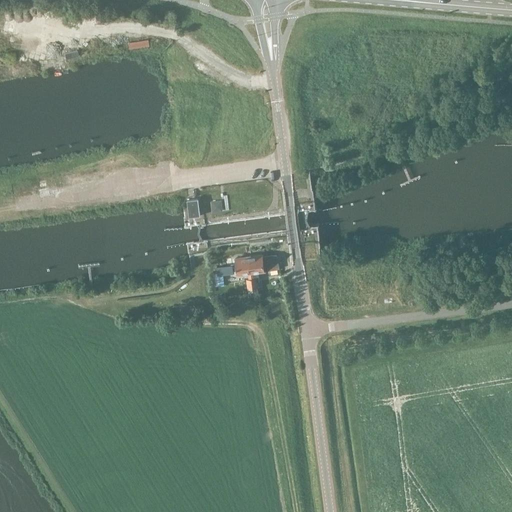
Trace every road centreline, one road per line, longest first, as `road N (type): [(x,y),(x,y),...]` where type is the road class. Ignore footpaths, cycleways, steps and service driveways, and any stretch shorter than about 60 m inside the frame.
road 1 (secondary): [(307,328),(263,0)]
road 2 (unclassified): [(307,328),(511,302)]
road 3 (secondary): [(330,511),(307,328)]
